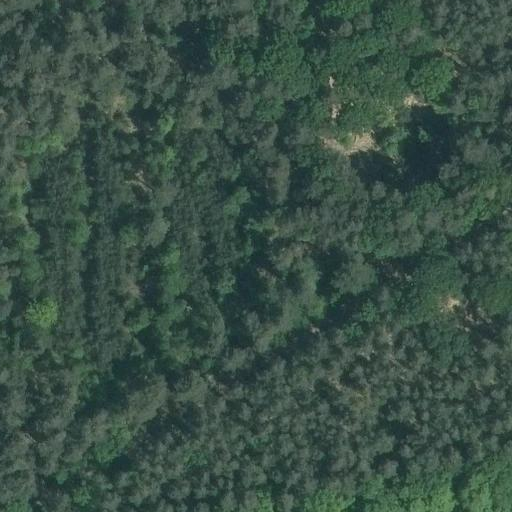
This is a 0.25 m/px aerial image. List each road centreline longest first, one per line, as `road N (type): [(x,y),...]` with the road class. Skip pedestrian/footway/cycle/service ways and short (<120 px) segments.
road 1 (track): [(511,201),(27,511)]
road 2 (track): [(511,467),(299,511)]
